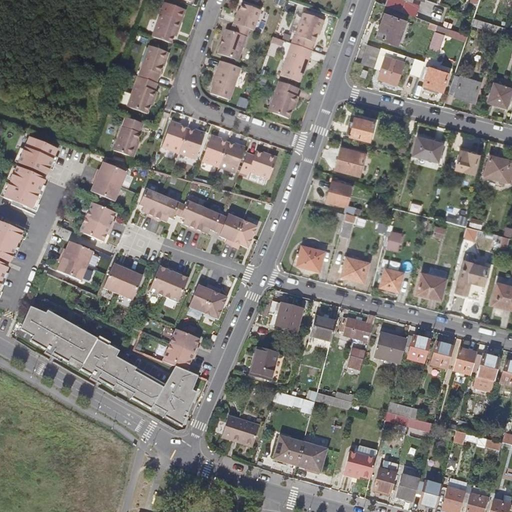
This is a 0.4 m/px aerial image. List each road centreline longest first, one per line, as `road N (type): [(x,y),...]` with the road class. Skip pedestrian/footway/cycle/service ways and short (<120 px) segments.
road 1 (residential): [(262,277),(511,341)]
road 2 (residential): [(212,0),(186,75),(193,103),(310,148)]
road 3 (residential): [(0,344),(184,455)]
road 4 (residential): [(184,455),(262,277)]
road 5 (residential): [(511,136),(333,89)]
road 6 (residential): [(184,455),(329,511)]
road 7 (residential): [(262,277),(310,148)]
road 8 (residential): [(143,236),(262,277)]
